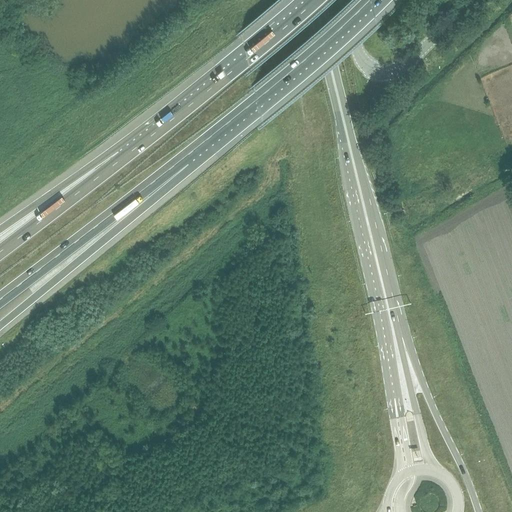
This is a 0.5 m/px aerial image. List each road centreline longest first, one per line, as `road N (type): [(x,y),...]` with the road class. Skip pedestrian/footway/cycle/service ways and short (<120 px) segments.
road 1 (primary): [(310,0),(398,398)]
road 2 (primary): [(391,302),(320,0)]
road 3 (motorway): [(317,0),(125,158)]
road 4 (motorway): [(181,161),(370,0)]
road 5 (motorway): [(0,328),(156,200),(181,161)]
road 6 (motorway): [(0,299),(181,161)]
road 7 (primary): [(478,511),(391,302)]
road 8 (unclassified): [(346,0),(362,62),(379,76),(403,66),(472,0)]
road 9 (primary): [(437,471),(391,302)]
road 10 (motorway): [(125,158),(0,252)]
road 11 (motorway): [(125,158),(58,189),(0,230)]
